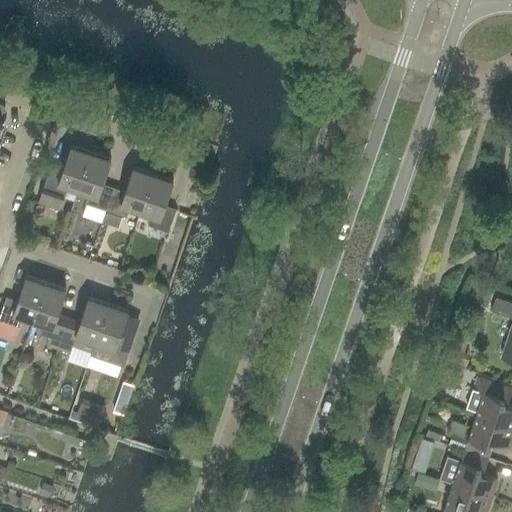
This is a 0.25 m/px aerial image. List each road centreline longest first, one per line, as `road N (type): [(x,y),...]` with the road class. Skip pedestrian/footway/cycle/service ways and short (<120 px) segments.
road 1 (secondary): [(288,511),(467,0)]
road 2 (secondary): [(422,0),(246,511)]
road 3 (residential): [(185,155),(38,107)]
road 4 (residential): [(143,286),(0,238)]
road 5 (residential): [(0,224),(38,107)]
